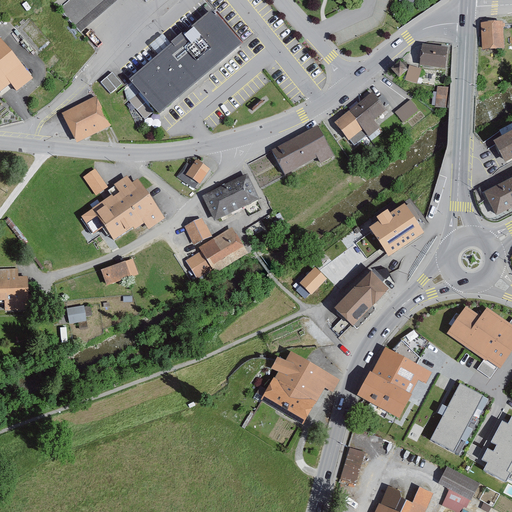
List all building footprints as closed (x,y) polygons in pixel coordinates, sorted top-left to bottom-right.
[(72,0),(60,11),(81,35),(120,0),(72,0)] [(242,49),(212,14),(130,84),(160,119),(242,49)] [(505,52),(504,25),(482,25),(483,53),(505,52)] [(23,90),(33,82),(0,40),(0,95),(17,82),(23,90)] [(445,71),(449,50),(423,46),(420,68),(445,71)] [(409,75),(401,67),(394,73),(401,82),(409,75)] [(421,71),(411,69),(408,83),(418,85),(421,71)] [(113,72),(101,82),(110,93),(122,84),(113,72)] [(446,109),(448,90),(437,89),(436,94),(434,94),(432,107),(446,109)] [(388,115),(372,96),(359,107),(357,104),(349,111),(350,113),(335,126),(354,149),(368,137),(370,140),(381,131),(376,125),(388,115)] [(111,125),(96,97),(62,113),(78,141),(111,125)] [(418,112),(410,103),(396,114),(404,124),(418,112)] [(335,160),(318,130),(273,155),(285,178),(318,160),(322,167),(335,160)] [(511,162),(511,137),(497,146),(507,165),(511,162)] [(210,171),(196,162),(192,168),(187,165),(177,180),(194,190),(197,185),(200,187),(210,171)] [(97,167),(85,177),(99,195),(111,185),(97,167)] [(246,178),(204,199),(216,223),(258,202),(246,178)] [(165,221),(139,182),(133,186),(129,179),(115,188),(120,195),(114,199),(113,198),(91,212),(96,220),(98,218),(114,244),(145,224),(149,231),(165,221)] [(511,210),(511,182),(501,188),(501,187),(486,194),(498,217),(511,210)] [(423,237),(405,209),(371,231),(389,258),(423,237)] [(210,239),(201,220),(185,228),(194,247),(210,239)] [(247,256),(231,230),(199,250),(201,253),(186,263),(197,280),(211,272),(214,277),(247,256)] [(101,273),(107,289),(131,281),(126,265),(101,273)] [(310,296),(313,298),(327,282),(314,270),(299,286),(301,288),(297,293),(305,301),(310,296)] [(0,303),(5,304),(6,314),(29,313),(27,280),(18,280),(17,271),(0,271),(0,303)] [(389,293),(372,276),(336,313),(354,330),(389,293)] [(480,317),(466,307),(448,334),(500,369),(511,351),(511,323),(487,306),(480,317)] [(85,324),(83,308),(65,311),(68,327),(85,324)] [(431,376),(386,351),(358,401),(397,423),(419,383),(425,386),(431,376)] [(292,354),(287,364),(279,361),(273,373),(278,375),(262,402),(303,426),(324,391),(331,395),(339,382),(292,354)] [(489,399),(459,384),(430,440),(460,455),(489,399)] [(488,463),(484,472),(511,484),(511,417),(511,418),(508,423),(502,420),(491,442),(498,445),(494,453),(488,450),(483,460),(488,463)] [(361,480),(364,451),(347,449),(343,478),(361,480)] [(481,487),(446,470),(439,486),(473,502),(481,487)] [(395,511),(403,497),(390,490),(378,511),(426,511),(434,497),(421,491),(414,506),(408,503),(403,511),(395,511)]
